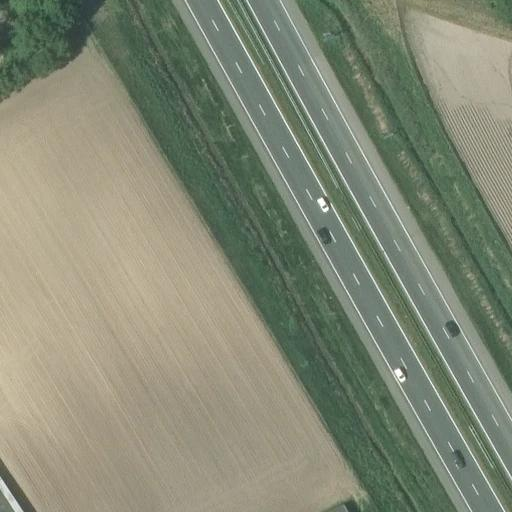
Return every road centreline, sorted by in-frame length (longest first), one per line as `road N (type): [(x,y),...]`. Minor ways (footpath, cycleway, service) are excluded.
road 1 (motorway): [(194,0),(483,511)]
road 2 (motorway): [(511,439),(272,0)]
